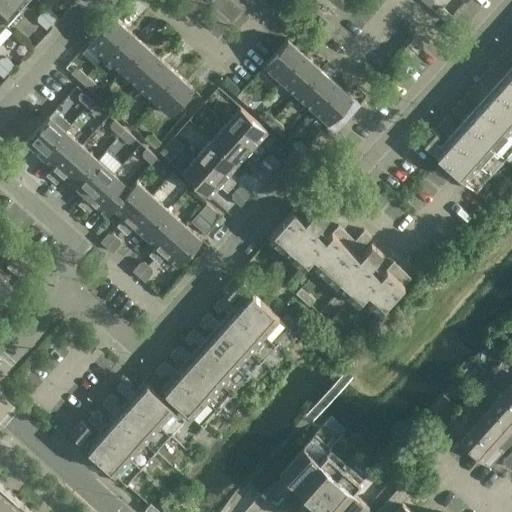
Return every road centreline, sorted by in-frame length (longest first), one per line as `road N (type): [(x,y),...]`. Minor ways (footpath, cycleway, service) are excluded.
road 1 (residential): [(168,317),(283,188),(303,174),(332,170)]
road 2 (residential): [(459,191),(405,248),(335,190),(332,170)]
road 3 (residential): [(151,0),(222,62),(263,22),(238,0)]
road 4 (residential): [(332,170),(370,159),(460,57)]
road 5 (residential): [(101,0),(0,113)]
road 6 (residential): [(0,411),(109,511)]
road 7 (residential): [(0,171),(65,235),(68,290)]
road 8 (residential): [(357,54),(399,7),(460,57)]
road 9 (residential): [(68,290),(137,342),(168,317)]
